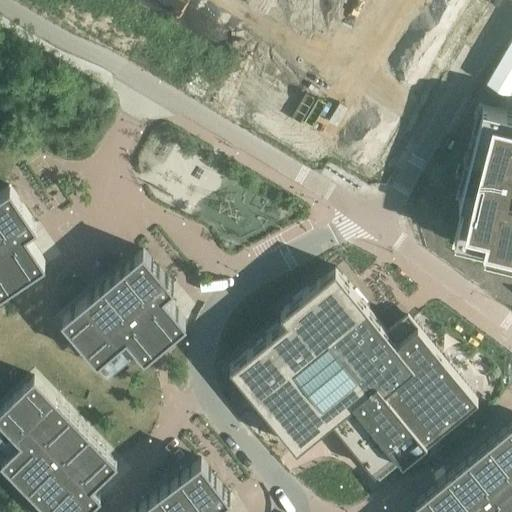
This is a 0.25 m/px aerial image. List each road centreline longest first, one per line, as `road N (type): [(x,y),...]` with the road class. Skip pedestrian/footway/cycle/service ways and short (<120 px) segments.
road 1 (residential): [(366,219),(403,186),(511,0)]
road 2 (residential): [(366,219),(152,85)]
road 3 (residential): [(511,324),(366,219)]
road 4 (residential): [(152,85),(6,0)]
road 5 (residential): [(152,85),(107,166),(117,194),(146,211)]
road 6 (residential): [(236,291),(366,219)]
road 7 (residential): [(207,397),(284,490),(289,511)]
road 8 (residential): [(146,211),(203,250),(236,291)]
